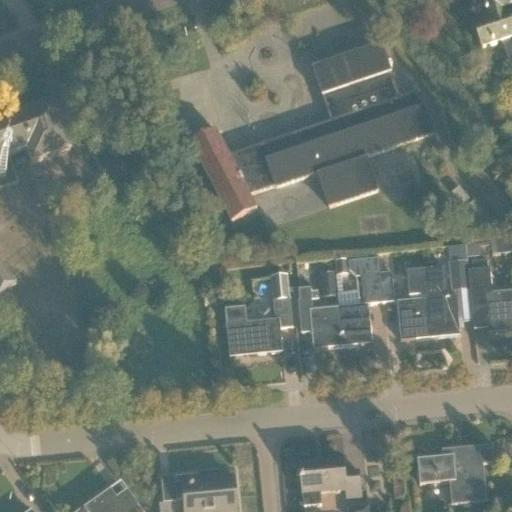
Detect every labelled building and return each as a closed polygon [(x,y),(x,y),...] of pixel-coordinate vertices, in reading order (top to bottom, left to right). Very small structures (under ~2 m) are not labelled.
[(511,0),(480,0),(488,24),(475,29),(483,52),(504,45),(509,60),(511,58),(511,0)] [(311,68),(328,127),(224,157),(218,134),(196,140),(220,225),(261,213),(256,196),(315,179),(325,211),(382,194),(371,157),(434,139),(421,94),(400,100),(393,74),(387,75),(379,48),(311,68)] [(0,294),(12,287),(0,270),(0,160),(24,153),(29,166),(68,153),(52,105),(0,122),(0,294)] [(460,189),(452,195),(462,208),(470,201),(460,189)] [(497,244),(499,257),(511,255),(511,245),(511,243),(497,244)] [(480,246),(468,247),(469,260),(481,259),(480,246)] [(365,308),(383,306),(380,277),(378,261),(349,264),(350,273),(357,280),(362,280),(365,308)] [(336,264),(338,279),(349,277),(348,263),(336,264)] [(470,292),(467,264),(449,266),(452,294),(470,292)] [(489,264),(473,265),(474,274),(475,274),(490,273),(489,264)] [(424,273),(432,342),(460,339),(457,299),(432,302),(432,297),(443,296),(441,272),(424,273)] [(511,334),(511,295),(493,297),(491,272),(490,273),(475,274),(474,274),(473,274),(476,312),(487,311),(489,337),(511,334)] [(432,342),(424,273),(407,275),(410,299),(422,298),(422,303),(398,305),(402,345),(432,342)] [(380,277),(383,306),(395,304),(392,276),(380,277)] [(290,299),(289,285),(288,277),(271,278),(272,286),(274,301),(276,323),(247,326),(246,311),(226,313),(228,329),(230,354),(254,351),(255,359),(284,356),(283,341),(276,342),(275,334),(294,332),(290,299)] [(338,301),(337,289),(323,290),(325,302),(338,301)] [(344,350),(340,311),(313,314),(312,304),(319,303),(318,295),(312,296),(312,291),(299,293),(301,304),(299,304),(302,337),(312,336),(314,353),(344,350)] [(369,308),(340,311),(344,350),(373,348),(369,308)] [(450,485),(452,509),(488,505),(484,468),(495,467),(493,448),(443,453),(444,460),(418,463),(421,488),(450,485)] [(346,476),(344,462),(301,466),(304,498),(305,510),(323,508),(322,496),(346,493),(347,502),(362,501),(359,475),(346,476)] [(177,504),(174,479),(160,480),(162,506),(158,506),(158,511),(170,511),(170,505),(177,504)] [(180,484),(182,511),(234,511),(232,479),(180,484)] [(115,501),(109,492),(80,511),(139,511),(126,493),(115,501)]
